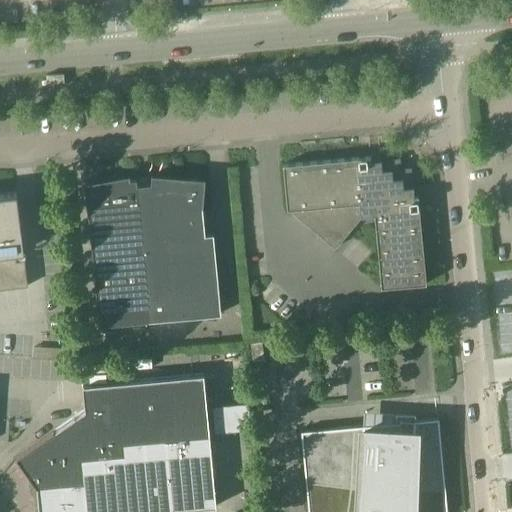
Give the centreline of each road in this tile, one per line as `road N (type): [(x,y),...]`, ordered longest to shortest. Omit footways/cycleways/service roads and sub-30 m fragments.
road 1 (unclassified): [(0,147),(447,109)]
road 2 (tertiary): [(0,61),(438,20)]
road 3 (unclassified): [(487,511),(447,109)]
